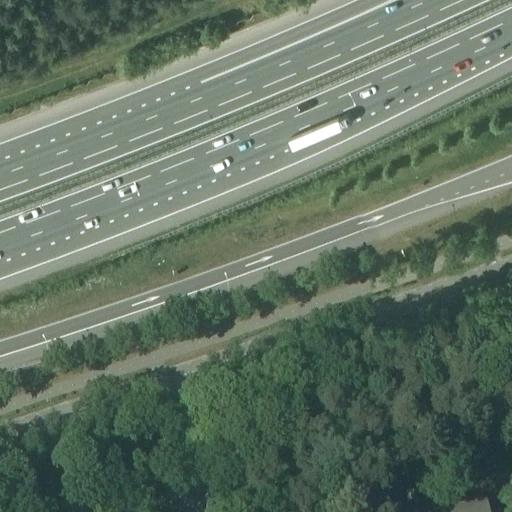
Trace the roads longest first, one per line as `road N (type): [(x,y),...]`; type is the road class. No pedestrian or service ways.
road 1 (motorway): [(0,241),(205,162),(511,27)]
road 2 (motorway): [(0,349),(254,266),(511,162)]
road 3 (tertiary): [(0,438),(511,268)]
road 4 (motorway): [(378,31),(0,183)]
